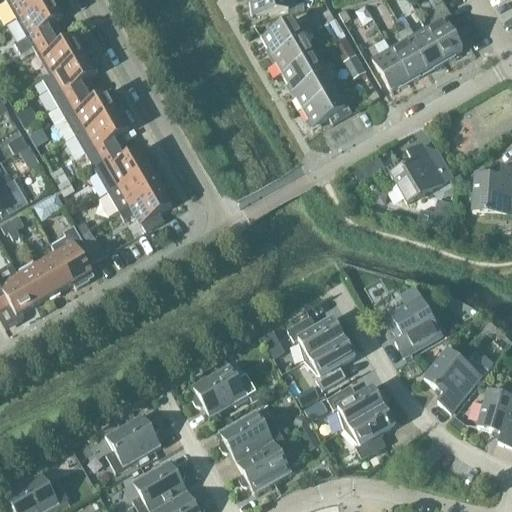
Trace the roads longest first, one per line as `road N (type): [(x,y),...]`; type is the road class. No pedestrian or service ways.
road 1 (residential): [(227,229),(94,0)]
road 2 (residential): [(0,360),(227,229)]
road 3 (residential): [(304,181),(511,66)]
road 4 (residential): [(511,473),(420,416),(352,312)]
road 5 (residential): [(275,511),(347,487),(466,511)]
